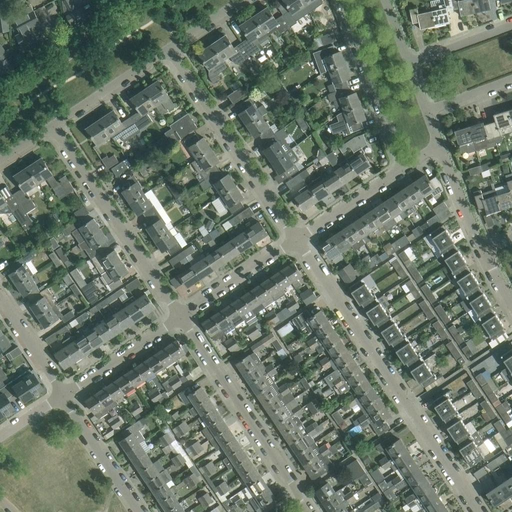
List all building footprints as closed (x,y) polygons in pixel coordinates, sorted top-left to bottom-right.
[(71,0),(61,0),(62,5),(64,15),(66,14),(72,26),(87,17),(82,9),(80,5),(76,8),(71,0)] [(284,0),(291,10),(283,15),(291,27),(301,20),(296,12),(307,5),(303,0),(284,0)] [(303,0),(307,5),(312,1),(323,17),(327,15),(321,0),(303,0)] [(444,0),(446,7),(432,11),(435,26),(450,22),(448,11),(454,10),(451,0),(444,0)] [(435,10),(442,8),(440,0),(438,0),(433,1),(435,10)] [(451,0),(454,10),(459,9),(461,16),(476,13),(473,0),(451,0)] [(473,0),(476,13),(491,9),(488,0),(473,0)] [(262,13),(255,18),(265,33),(265,32),(278,24),(283,32),(291,27),(283,15),(275,20),(267,8),(261,12),(262,13)] [(410,9),(413,23),(419,22),(421,29),(435,26),(432,11),(419,14),(418,8),(410,9)] [(40,23),(34,11),(14,21),(20,33),(15,35),(22,48),(38,39),(32,28),(40,23)] [(0,32),(9,31),(6,12),(0,12),(0,32)] [(247,21),(241,25),(249,38),(241,43),(250,56),(260,50),(256,45),(259,43),(260,44),(269,38),(265,32),(265,33),(255,18),(248,22),(247,21)] [(333,32),(321,36),(321,37),(322,37),(324,45),(336,41),(333,32)] [(219,40),(220,41),(213,46),(223,61),(234,54),(240,63),(250,56),(241,43),(234,48),(226,35),(219,40)] [(1,45),(0,45),(0,70),(2,74),(12,68),(4,55),(7,54),(1,45)] [(333,45),(321,50),(326,64),(328,63),(331,70),(345,65),(340,51),(336,53),(333,45)] [(210,79),(213,84),(218,81),(221,79),(218,74),(228,68),(223,61),(213,46),(206,50),(205,49),(199,53),(210,69),(209,72),(209,76),(210,79)] [(345,65),(331,70),(333,77),(331,78),(336,91),(348,86),(346,79),(350,78),(345,65)] [(158,81),(152,85),(153,86),(145,91),(156,106),(162,115),(170,111),(177,106),(177,104),(176,103),(175,103),(174,103),(173,103),(158,81)] [(334,100),(336,107),(342,105),(343,105),(345,111),(360,105),(356,93),(351,94),(348,86),(336,91),(327,94),(330,102),(334,100)] [(240,87),(236,90),(227,96),(233,104),(245,96),(240,87)] [(282,87),(276,91),(279,96),(285,92),(282,87)] [(138,94),(132,98),(140,111),(131,117),(140,130),(152,121),(146,112),(156,106),(145,91),(139,95),(138,94)] [(247,99),(239,105),(243,111),(239,114),(247,126),(253,121),(261,116),(257,110),(258,109),(250,97),(247,99)] [(345,111),(348,118),(346,118),(352,133),(364,128),(361,120),(365,119),(360,105),(345,111)] [(495,121),(489,124),(494,137),(495,141),(502,140),(501,135),(511,131),(511,123),(510,117),(507,110),(493,114),(495,121)] [(108,116),(101,121),(111,136),(115,141),(121,137),(124,142),(136,134),(140,139),(145,136),(140,130),(131,117),(122,123),(113,111),(107,115),(108,116)] [(174,132),(192,120),(188,113),(170,125),(174,132)] [(253,121),(247,126),(255,137),(259,134),(263,141),(280,129),(274,133),(267,121),(265,122),(261,116),(253,121)] [(174,132),(179,140),(197,128),(192,120),(174,132)] [(101,121),(94,125),(93,124),(87,128),(98,144),(111,136),(101,121)] [(317,122),(312,125),(311,125),(308,126),(313,133),(321,128),(317,122)] [(494,137),(489,124),(484,125),(483,122),(468,127),(470,133),(473,141),(476,151),(487,148),(486,144),(495,141),(494,137)] [(456,137),(461,153),(467,151),(468,153),(476,151),(473,141),(470,133),(468,127),(454,131),(456,137)] [(280,129),(263,141),(268,148),(264,150),(272,162),(285,153),(281,147),(283,146),(279,141),(288,135),(283,128),(280,129)] [(195,133),(184,141),(197,160),(198,159),(198,158),(211,149),(204,138),(200,140),(195,133)] [(354,137),(339,147),(342,153),(357,143),(365,140),(363,134),(354,137)] [(361,147),(356,151),(346,157),(357,174),(371,165),(363,154),(365,153),(361,147)] [(272,162),(279,174),(283,171),(288,178),(299,170),(294,164),(298,161),(299,159),(292,148),(285,153),(272,162)] [(317,157),(319,160),(319,161),(322,166),(329,161),(326,156),(320,148),(319,149),(317,157)] [(198,158),(198,159),(202,164),(201,165),(209,177),(219,170),(215,164),(219,161),(211,149),(198,158)] [(329,161),(336,157),(333,151),(326,156),(329,161)] [(502,163),(511,159),(511,156),(510,152),(500,156),(502,163)] [(109,158),(107,156),(101,159),(108,169),(116,163),(119,162),(114,154),(109,158)] [(357,174),(346,157),(346,158),(349,163),(336,171),(344,183),(357,174)] [(42,158),(35,162),(36,164),(29,168),(38,183),(46,178),(52,187),(58,183),(66,195),(74,190),(65,175),(56,181),(52,175),(52,174),(42,158)] [(116,175),(128,168),(123,161),(112,169),(116,175)] [(148,171),(153,167),(149,161),(138,168),(143,176),(148,172),(148,171)] [(470,176),(483,172),(481,165),(468,169),(470,176)] [(21,171),(15,175),(23,188),(14,194),(27,212),(36,206),(26,191),(38,183),(29,168),(22,173),(21,171)] [(303,179),(310,175),(306,169),(299,174),(303,180),(304,180),(303,179)] [(204,190),(213,184),(217,190),(218,189),(222,195),(236,186),(228,174),(224,177),(219,170),(209,177),(200,183),(204,190)] [(324,180),(321,176),(320,176),(331,192),(344,183),(336,171),(324,180)] [(511,173),(505,176),(507,182),(510,192),(497,196),(500,206),(501,210),(511,206),(511,173)] [(299,174),(294,177),(286,183),(290,189),(298,184),(303,180),(299,174)] [(134,175),(122,182),(127,189),(123,191),(131,203),(144,194),(140,188),(142,187),(139,183),(134,175)] [(429,181),(426,175),(415,182),(425,196),(430,192),(434,197),(443,191),(441,184),(436,176),(429,181)] [(171,176),(164,181),(176,199),(175,199),(176,200),(183,194),(171,176)] [(320,176),(307,185),(317,200),(331,192),(320,176)] [(425,196),(415,182),(405,189),(414,203),(416,205),(422,200),(421,198),(425,196)] [(299,190),(301,194),(296,198),(304,210),(317,200),(307,185),(299,190)] [(218,197),(226,209),(228,207),(233,214),(244,207),(240,200),(243,198),(236,186),(222,195),(218,197)] [(414,203),(405,189),(395,195),(404,210),(414,203)] [(473,192),(479,209),(485,207),(487,214),(501,210),(500,206),(497,196),(495,191),(494,189),(482,193),(481,190),(473,192)] [(0,208),(6,204),(12,213),(14,215),(15,215),(25,230),(35,224),(27,212),(14,194),(4,200),(0,192),(0,208)] [(131,203),(138,215),(142,212),(147,219),(158,211),(150,199),(148,200),(144,194),(131,203)] [(183,194),(176,200),(179,205),(187,200),(183,194)] [(404,210),(395,195),(384,202),(394,217),(395,218),(400,215),(403,219),(407,216),(404,210)] [(394,217),(384,202),(374,209),(383,224),(385,225),(389,222),(392,226),(397,222),(393,217),(394,217)] [(444,202),(435,207),(433,209),(436,215),(437,215),(448,208),(444,202)] [(85,205),(76,211),(74,212),(78,220),(90,213),(85,205)] [(246,219),(254,214),(249,207),(241,212),(236,216),(239,221),(245,218),(246,219)] [(441,221),(452,214),(448,208),(437,215),(441,221)] [(383,224),(374,209),(364,216),(373,231),(379,227),(382,232),(386,229),(383,224)] [(158,211),(147,219),(151,225),(147,228),(155,240),(174,227),(170,221),(166,224),(158,211)] [(436,215),(426,221),(431,228),(441,221),(437,215),(436,215)] [(236,216),(221,225),(225,230),(232,226),(239,221),(236,216)] [(373,231),(364,216),(353,223),(362,238),(368,234),(371,239),(375,236),(372,231),(373,231)] [(67,236),(72,232),(79,243),(78,244),(101,229),(94,219),(78,229),(74,223),(63,230),(67,236)] [(265,230),(259,222),(246,231),(251,239),(254,243),(267,234),(265,230)] [(362,238),(353,223),(342,230),(352,245),(355,250),(365,243),(362,238)] [(203,237),(209,233),(204,225),(198,228),(203,237)] [(420,235),(424,232),(419,225),(415,228),(420,235)] [(437,244),(450,235),(443,225),(430,234),(436,242),(437,244)] [(163,251),(166,249),(167,249),(171,255),(182,248),(174,236),(178,234),(174,227),(155,240),(163,251)] [(412,230),(413,232),(407,237),(410,242),(420,235),(415,228),(412,230)] [(105,242),(108,240),(101,229),(78,244),(83,250),(85,249),(91,258),(109,247),(105,242)] [(212,238),(219,234),(216,229),(209,233),(212,238)] [(352,245),(342,230),(332,237),(342,253),(348,248),(352,245)] [(251,239),(246,231),(233,240),(238,248),(241,251),(254,243),(251,239)] [(203,237),(202,237),(206,243),(212,238),(209,233),(203,237)] [(454,242),(450,235),(437,244),(442,251),(440,252),(442,255),(455,245),(453,242),(454,242)] [(332,237),(321,245),(331,260),(342,253),(332,237)] [(399,249),(403,246),(398,239),(395,242),(399,249)] [(225,257),(227,260),(241,251),(238,248),(233,240),(232,241),(228,243),(219,249),(225,257)] [(391,244),(394,248),(387,253),(389,256),(399,249),(395,242),(391,244)] [(182,251),(186,257),(189,255),(195,250),(192,245),(182,251)] [(449,265),(462,256),(455,245),(442,255),(447,262),(449,265)] [(219,249),(217,246),(204,254),(206,257),(214,269),(227,260),(225,257),(219,249)] [(60,256),(64,253),(60,247),(56,250),(60,256)] [(112,252),(109,247),(91,258),(101,274),(117,264),(122,261),(114,250),(112,252)] [(23,257),(29,254),(26,249),(20,253),(23,257)] [(20,259),(23,265),(10,274),(16,285),(30,275),(31,276),(33,274),(26,263),(35,256),(32,251),(29,254),(23,257),(20,259)] [(182,251),(177,255),(169,260),(173,266),(181,260),(186,257),(182,251)] [(404,251),(399,254),(404,263),(410,259),(404,251)] [(53,261),(57,258),(53,252),(49,255),(53,261)] [(64,253),(60,256),(64,262),(68,259),(64,253)] [(378,263),(382,261),(377,254),(374,256),(378,263)] [(378,263),(374,256),(370,258),(375,265),(378,263)] [(467,263),(462,256),(449,265),(453,272),(452,273),(454,276),(468,267),(465,264),(467,263)] [(193,266),(198,274),(201,278),(214,269),(206,257),(193,266)] [(57,258),(53,261),(57,267),(61,264),(57,258)] [(391,263),(396,271),(402,267),(397,259),(391,263)] [(122,261),(117,264),(101,274),(112,291),(123,284),(120,278),(129,272),(122,261)] [(302,275),(294,263),(284,270),(292,282),(296,288),(301,285),(297,278),(302,275)] [(342,278),(354,270),(350,263),(337,271),(342,278)] [(412,275),(418,271),(412,263),(407,267),(412,275)] [(198,274),(193,266),(179,275),(187,287),(201,278),(198,274)] [(402,267),(396,271),(402,279),(407,275),(402,267)] [(459,283),(461,286),(475,277),(468,267),(454,276),(459,283)] [(292,282),(284,270),(274,276),(281,288),(292,282)] [(342,278),(346,285),(359,277),(354,270),(342,278)] [(423,279),(418,271),(412,275),(417,283),(423,279)] [(349,287),(356,298),(371,288),(376,284),(370,274),(349,287)] [(30,275),(16,285),(24,296),(26,294),(30,299),(40,292),(36,287),(38,286),(31,276),(30,275)] [(281,288),(274,276),(264,283),(275,301),(276,301),(272,295),(281,288)] [(464,294),(467,298),(480,289),(478,285),(479,284),(475,277),(461,286),(466,293),(464,294)] [(137,278),(129,283),(126,285),(130,291),(141,284),(137,278)] [(81,279),(77,282),(81,288),(85,285),(81,279)] [(405,283),(410,291),(416,287),(410,279),(405,283)] [(74,293),(78,290),(74,283),(70,286),(74,293)] [(275,301),(264,283),(253,290),(265,308),(275,301)] [(426,295),(431,291),(426,283),(420,287),(426,295)] [(85,285),(81,288),(85,294),(89,291),(85,285)] [(40,292),(30,299),(33,304),(31,306),(38,317),(48,309),(56,304),(51,297),(53,296),(47,287),(45,288),(41,291),(40,292)] [(317,298),(310,287),(300,294),(307,305),(317,298)] [(416,287),(410,291),(416,299),(421,295),(416,287)] [(119,296),(125,293),(122,288),(116,292),(119,296)] [(362,303),(364,307),(379,298),(376,294),(375,294),(371,288),(356,298),(360,304),(362,303)] [(480,289),(467,298),(474,308),(487,299),(480,289)] [(78,290),(74,293),(78,299),(82,296),(78,290)] [(265,308),(253,290),(243,296),(251,308),(252,308),(255,314),(265,308)] [(437,299),(431,291),(426,295),(431,303),(437,299)] [(119,296),(116,292),(109,296),(112,301),(119,296)] [(146,293),(138,299),(136,300),(143,311),(146,315),(156,308),(153,304),(146,293)] [(143,311),(136,300),(133,295),(128,298),(123,302),(126,307),(133,317),(136,321),(146,315),(143,311)] [(251,308),(243,296),(234,303),(244,319),(245,321),(249,318),(246,312),(251,308)] [(295,309),(300,307),(293,296),(289,299),(295,309)] [(379,298),(364,307),(371,317),(385,308),(379,298)] [(295,309),(289,299),(284,302),(291,312),(295,309)] [(477,315),(479,319),(493,310),(490,306),(492,305),(487,299),(474,308),(478,314),(477,315)] [(418,303),(424,311),(429,308),(424,300),(418,303)] [(99,310),(105,306),(101,301),(96,305),(99,310)] [(244,319),(234,303),(223,310),(234,325),(244,319)] [(63,315),(56,304),(48,309),(38,317),(45,327),(63,315)] [(434,308),(440,316),(445,312),(440,304),(434,308)] [(99,310),(96,305),(89,309),(93,314),(99,310)] [(133,317),(126,307),(116,313),(123,324),(126,328),(136,321),(133,317)] [(379,327),(393,318),(391,314),(389,314),(385,308),(371,317),(375,324),(376,323),(379,327)] [(429,308),(424,311),(429,319),(434,316),(429,308)] [(65,323),(75,316),(71,310),(61,317),(65,323)] [(235,327),(234,325),(223,310),(213,316),(221,328),(225,334),(235,327)] [(291,320),(299,332),(304,328),(308,333),(315,328),(327,320),(321,310),(307,320),(302,312),(291,320)] [(484,326),(486,329),(500,320),(493,310),(479,319),(484,326)] [(276,323),(280,321),(273,311),(269,313),(276,323)] [(445,312),(440,316),(445,324),(451,320),(445,312)] [(123,324),(116,313),(106,320),(114,331),(116,334),(126,328),(123,324)] [(276,323),(269,313),(265,316),(271,326),(276,323)] [(79,323),(85,319),(81,314),(75,318),(79,323)] [(213,316),(203,323),(211,335),(221,328),(213,316)] [(105,341),(116,334),(114,331),(106,320),(104,317),(99,320),(94,324),(96,327),(103,338),(105,341)] [(72,327),(75,326),(79,323),(75,318),(69,323),(72,327)] [(400,328),(393,318),(379,327),(386,337),(400,328)] [(327,320),(315,328),(318,334),(307,341),(310,346),(316,341),(317,342),(321,338),(334,330),(327,320)] [(432,324),(437,332),(443,328),(438,320),(432,324)] [(500,320),(486,329),(490,335),(489,336),(492,340),(505,331),(503,327),(504,327),(500,320)] [(96,327),(94,324),(93,323),(88,326),(91,330),(86,333),(93,344),(95,348),(105,341),(103,338),(96,327)] [(257,338),(262,335),(254,323),(249,326),(257,338)] [(448,328),(453,336),(459,332),(454,324),(448,328)] [(257,338),(249,326),(245,329),(252,341),(257,338)] [(286,334),(282,327),(277,330),(282,337),(286,334)] [(59,337),(65,333),(62,328),(56,332),(59,337)] [(86,354),(95,348),(93,344),(86,333),(82,328),(78,330),(77,331),(78,333),(74,337),(76,340),(83,351),(86,354)] [(400,328),(386,337),(390,344),(391,343),(394,347),(408,338),(405,334),(404,334),(400,328)] [(443,328),(437,332),(443,340),(448,336),(443,328)] [(321,338),(317,342),(316,341),(310,346),(313,351),(316,348),(319,353),(328,348),(340,339),(334,330),(321,338)] [(56,332),(54,333),(45,339),(49,344),(59,337),(56,332)] [(459,332),(453,336),(459,344),(464,340),(459,332)] [(259,341),(251,347),(254,352),(237,363),(243,373),(256,365),(255,365),(261,361),(255,353),(270,344),(276,352),(283,348),(272,333),(259,341)] [(0,350),(9,344),(2,334),(0,335),(0,357),(3,356),(0,351),(0,350)] [(62,341),(66,347),(73,357),(75,361),(86,354),(83,351),(76,340),(74,337),(72,335),(62,341)] [(235,349),(239,346),(233,337),(229,340),(235,349)] [(398,353),(400,357),(414,348),(408,338),(394,347),(398,353)] [(347,349),(340,339),(328,348),(334,358),(347,349)] [(185,352),(177,340),(167,347),(175,359),(185,352)] [(235,349),(229,340),(225,343),(231,351),(235,349)] [(452,352),(457,349),(452,341),(447,344),(452,352)] [(467,357),(473,353),(468,346),(462,349),(467,357)] [(66,347),(64,348),(55,354),(65,368),(75,361),(73,357),(66,347)] [(175,359),(167,347),(157,354),(165,366),(175,359)] [(283,348),(276,352),(282,360),(288,356),(283,348)] [(414,348),(400,357),(405,363),(406,362),(409,366),(422,357),(420,354),(419,355),(414,348)] [(508,366),(511,363),(511,348),(501,356),(507,364),(508,366)] [(347,349),(334,358),(329,361),(323,365),(325,370),(332,365),(334,369),(335,369),(336,370),(340,367),(341,367),(353,359),(347,349)] [(462,357),(457,349),(452,352),(458,360),(462,357)] [(415,377),(435,364),(440,360),(436,353),(424,360),(422,357),(409,366),(415,377)] [(165,366),(157,354),(147,361),(155,372),(165,366)] [(323,365),(329,361),(326,356),(320,360),(323,365)] [(462,357),(458,360),(456,361),(459,366),(465,361),(462,357)] [(332,372),(335,377),(339,375),(342,380),(356,370),(359,368),(353,359),(341,367),(340,367),(336,370),(332,372)] [(155,372),(147,361),(137,367),(145,379),(155,372)] [(268,372),(274,367),(272,363),(265,368),(268,372)] [(511,363),(508,366),(502,371),(508,381),(511,378),(511,363)] [(442,374),(435,364),(415,377),(420,383),(421,382),(424,386),(442,374)] [(262,375),(256,365),(243,373),(250,383),(262,375)] [(145,379),(137,367),(127,374),(135,386),(145,379)] [(268,372),(262,375),(250,383),(257,394),(269,385),(269,386),(275,382),(271,376),(277,372),(274,367),(268,372)] [(366,378),(359,368),(356,370),(342,380),(344,384),(338,388),(342,394),(353,386),(366,378)] [(19,376),(32,396),(42,389),(29,369),(19,376)] [(193,379),(188,370),(184,372),(185,375),(189,381),(193,379)] [(481,373),(475,377),(481,385),(486,381),(482,374),(481,373)] [(135,386),(127,374),(117,380),(125,392),(135,386)] [(185,375),(179,378),(178,376),(173,378),(179,387),(189,381),(185,375)] [(332,379),(335,384),(342,380),(339,375),(335,377),(332,379)] [(7,390),(11,395),(16,392),(23,402),(32,396),(19,376),(5,386),(7,390)] [(307,389),(311,387),(304,377),(300,379),(307,389)] [(163,384),(168,392),(174,388),(174,390),(179,387),(173,378),(169,381),(169,380),(163,384)] [(372,387),(366,378),(353,386),(359,395),(360,396),(372,387)] [(480,391),(477,387),(472,379),(466,383),(472,391),(469,393),(471,397),(480,391)] [(125,392),(117,380),(107,387),(115,399),(125,392)] [(342,380),(335,384),(338,388),(344,384),(342,380)] [(281,392),(288,388),(285,383),(279,388),(281,392)] [(494,391),(488,383),(482,387),(488,395),(494,391)] [(193,384),(178,393),(185,404),(192,400),(196,405),(208,397),(201,387),(197,390),(193,384)] [(276,395),(269,386),(269,385),(257,394),(264,404),(276,395)] [(115,399),(107,387),(97,394),(105,406),(108,411),(118,404),(115,399)] [(165,391),(161,393),(157,387),(152,391),(159,400),(161,403),(169,397),(165,391)] [(372,387),(360,396),(359,395),(355,399),(348,403),(340,409),(343,414),(357,404),(361,409),(379,397),(372,387)] [(281,392),(276,395),(264,404),(270,414),(283,406),(295,398),(288,388),(281,392)] [(6,399),(11,395),(7,390),(2,393),(0,389),(0,410),(3,415),(13,409),(6,399)] [(159,400),(152,391),(149,393),(155,403),(159,400)] [(499,399),(494,391),(488,395),(493,403),(499,399)] [(439,413),(453,403),(449,398),(450,397),(447,392),(433,401),(436,405),(435,406),(439,413)] [(329,402),(322,393),(321,394),(319,396),(325,405),(329,402)] [(97,394),(87,401),(95,413),(105,406),(97,394)] [(348,403),(355,399),(351,394),(345,399),(348,403)] [(208,397),(196,405),(189,410),(193,416),(200,412),(203,415),(215,407),(208,397)] [(379,397),(361,409),(364,414),(353,422),(356,426),(361,423),(385,407),(379,397)] [(299,404),(295,398),(283,406),(270,414),(277,425),(290,416),(289,416),(295,412),(302,407),(299,403),(299,404)] [(313,414),(322,408),(320,405),(316,399),(307,404),(313,414)] [(488,415),(493,411),(485,399),(480,403),(488,415)] [(139,414),(144,411),(137,401),(132,404),(139,414)] [(439,413),(446,423),(460,414),(455,407),(453,403),(439,413)] [(507,411),(501,403),(496,407),(501,415),(507,411)] [(139,414),(132,404),(128,406),(135,417),(139,414)] [(203,415),(198,418),(201,422),(205,420),(209,425),(221,417),(215,407),(203,415)] [(295,412),(289,416),(290,416),(277,425),(280,429),(279,429),(279,431),(281,434),(282,434),(283,433),(284,434),(302,422),(298,416),(305,412),(302,407),(295,412)] [(385,420),(392,416),(385,407),(361,423),(363,427),(370,423),(378,436),(390,428),(385,420)] [(168,423),(181,415),(178,410),(166,419),(168,423)] [(332,414),(338,424),(344,420),(338,410),(332,414)] [(506,423),(511,419),(507,411),(501,415),(506,423)] [(460,414),(446,423),(449,426),(447,427),(452,434),(465,425),(461,419),(463,418),(462,417),(460,414)] [(120,428),(124,426),(117,415),(113,417),(120,428)] [(120,428),(113,417),(108,421),(115,431),(120,428)] [(221,417),(209,425),(202,430),(209,440),(216,435),(228,427),(221,417)] [(140,420),(121,432),(125,438),(120,441),(127,452),(139,443),(145,440),(139,430),(144,427),(140,420)] [(499,432),(505,428),(499,420),(494,423),(499,432)] [(176,433),(188,425),(185,421),(173,429),(176,433)] [(316,421),(306,428),(302,422),(284,434),(291,445),(303,436),(308,433),(315,428),(318,425),(316,421)] [(176,433),(178,438),(191,430),(188,425),(176,433)] [(452,434),(458,444),(472,435),(467,429),(465,425),(452,434)] [(163,427),(157,431),(161,437),(158,439),(161,443),(170,437),(163,427)] [(234,437),(228,427),(216,435),(223,445),(234,437)] [(308,433),(311,437),(318,433),(315,428),(308,433)] [(505,428),(499,432),(508,446),(510,444),(511,442),(511,431),(510,428),(506,431),(505,428)] [(472,435),(458,444),(461,448),(460,448),(464,455),(467,454),(480,445),(484,442),(477,431),(472,435)] [(310,446),(309,446),(303,436),(291,445),(298,455),(310,446)] [(161,443),(163,447),(173,441),(170,437),(161,443)] [(241,447),(234,437),(223,445),(229,455),(241,447)] [(380,443),(376,446),(380,453),(387,448),(394,457),(406,449),(400,439),(392,444),(388,438),(380,443)] [(198,441),(186,449),(188,453),(192,451),(192,452),(201,445),(198,441)] [(315,442),(309,446),(310,446),(298,455),(304,465),(329,448),(326,443),(319,448),(315,442)] [(491,452),(484,442),(480,445),(467,454),(464,455),(465,456),(463,457),(467,462),(468,461),(471,465),(491,452)] [(146,453),(139,443),(127,452),(134,462),(146,453)] [(192,452),(194,455),(204,449),(201,445),(192,452)] [(241,447),(229,455),(223,459),(230,469),(236,465),(248,457),(241,447)] [(325,456),(331,452),(329,448),(304,465),(311,475),(319,470),(322,474),(334,466),(331,461),(329,462),(325,456)] [(413,459),(406,449),(394,457),(389,461),(382,465),(385,469),(391,465),(394,471),(400,467),(413,459)] [(174,463),(186,455),(184,450),(171,459),(174,463)] [(153,463),(146,453),(134,462),(141,472),(153,463)] [(366,464),(371,460),(366,453),(361,457),(366,464)] [(498,465),(507,460),(502,454),(494,459),(498,465)] [(174,463),(177,467),(189,459),(186,455),(174,463)] [(254,467),(248,457),(236,465),(242,475),(254,467)] [(382,465),(389,461),(386,457),(380,461),(382,465)] [(365,472),(356,459),(346,467),(347,472),(352,481),(365,472)] [(413,459),(400,467),(404,472),(386,483),(383,478),(377,482),(383,491),(395,484),(402,480),(407,476),(407,477),(419,468),(413,459)] [(498,465),(494,459),(486,464),(491,470),(498,465)] [(205,472),(214,465),(211,461),(202,467),(205,472)] [(159,473),(153,463),(141,472),(147,481),(159,473)] [(205,472),(208,476),(217,470),(214,465),(205,472)] [(261,477),(254,467),(242,475),(249,485),(261,477)] [(484,467),(482,468),(474,473),(477,479),(488,472),(484,467)] [(402,480),(405,484),(406,487),(411,484),(413,486),(426,478),(419,468),(407,477),(407,476),(402,480)] [(166,469),(159,473),(147,481),(154,492),(166,484),(166,483),(172,478),(166,469)] [(186,477),(182,480),(183,480),(185,485),(189,482),(197,477),(194,472),(193,473),(186,477)] [(192,487),(200,482),(197,477),(189,482),(192,487)] [(261,477),(249,485),(256,495),(249,499),(268,487),(261,477)] [(426,478),(413,486),(416,491),(405,498),(408,503),(415,499),(414,499),(419,495),(420,496),(432,488),(426,478)] [(395,484),(398,489),(405,484),(402,480),(395,484)] [(511,492),(511,486),(508,480),(497,487),(505,498),(511,492)] [(218,491),(228,485),(225,481),(215,487),(218,491)] [(334,492),(328,483),(316,491),(322,501),(335,493),(334,492)] [(175,485),(170,489),(166,484),(154,492),(161,501),(173,493),(178,490),(175,485)] [(218,491),(221,496),(231,489),(228,485),(218,491)] [(271,500),(275,497),(268,487),(249,499),(251,501),(256,510),(263,505),(267,511),(275,506),(271,500)] [(432,488),(420,496),(425,505),(420,508),(420,509),(438,497),(435,493),(437,490),(436,487),(432,488)] [(497,487),(495,488),(487,493),(494,505),(505,498),(497,487)] [(340,488),(334,492),(335,493),(322,501),(329,511),(342,503),(347,499),(354,495),(351,490),(344,494),(340,488)] [(201,503),(210,497),(207,492),(198,499),(201,503)] [(179,503),(173,493),(161,501),(167,511),(179,503)] [(347,499),(342,503),(329,511),(347,511),(345,508),(360,498),(357,493),(354,495),(347,499)] [(201,503),(203,507),(213,501),(210,497),(201,503)] [(438,497),(420,509),(422,511),(435,511),(445,506),(438,497)] [(408,503),(411,508),(417,503),(415,499),(408,503)] [(231,511),(241,505),(238,501),(229,507),(231,511)] [(184,511),(179,503),(167,511),(184,511)]
